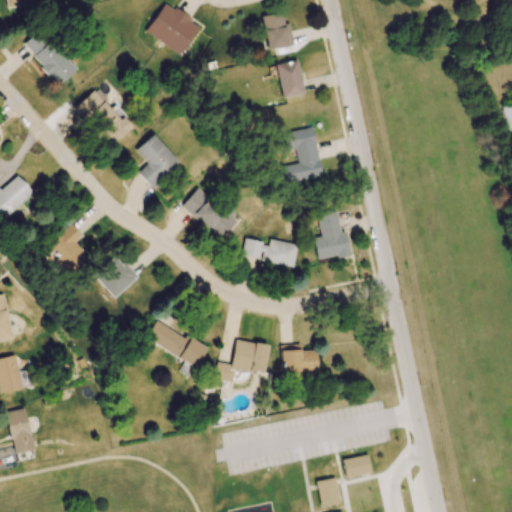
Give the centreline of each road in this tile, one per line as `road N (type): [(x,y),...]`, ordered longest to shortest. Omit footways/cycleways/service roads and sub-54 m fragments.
road 1 (tertiary): [(438,511),(329,0)]
road 2 (residential): [(390,288),(287,307),(223,291),(110,206),(0,84)]
